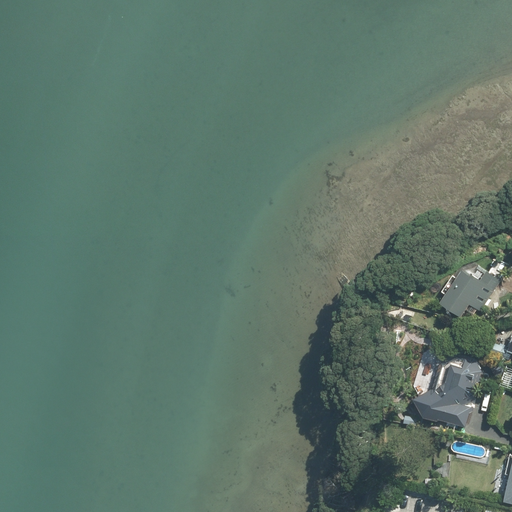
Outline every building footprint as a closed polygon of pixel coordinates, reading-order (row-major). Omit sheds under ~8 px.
[(462,271),(441,304),(461,317),(470,304),(480,310),(499,281),(486,273),(481,282),(471,275),(470,276),(462,271)] [(388,301),(383,315),(439,334),(444,320),(388,301)] [(494,342),(490,353),(509,360),(511,350),(511,341),(510,346),(501,342),(500,345),(494,342)] [(435,421),(438,419),(465,427),(469,425),(473,408),(471,407),(481,371),(474,359),(434,347),(423,353),(414,386),(420,397),(412,401),(421,417),(435,421)] [(511,367),(506,366),(500,385),(511,388),(511,367)] [(418,418),(405,416),(403,425),(416,427),(418,418)] [(448,477),(451,461),(428,457),(425,472),(448,477)]
